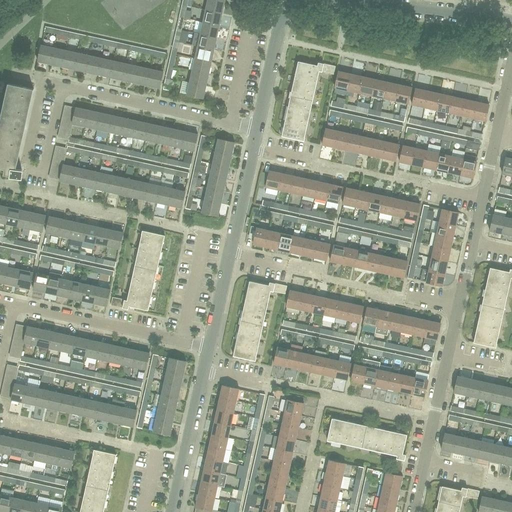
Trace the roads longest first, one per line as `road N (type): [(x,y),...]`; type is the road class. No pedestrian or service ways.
road 1 (tertiary): [(209,347),(257,128)]
road 2 (residential): [(209,347),(13,307)]
road 3 (residential): [(257,128),(63,85)]
road 4 (tertiary): [(322,0),(511,21)]
road 5 (tertiary): [(171,511),(209,347)]
road 6 (residential): [(63,85),(42,88),(27,161),(43,169),(52,140)]
road 7 (tertiary): [(257,128),(281,20),(295,0)]
